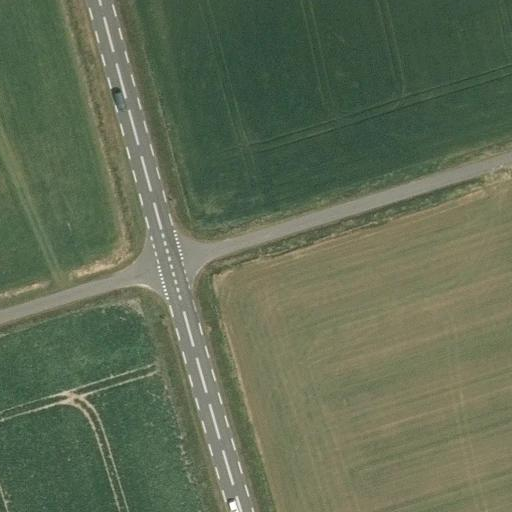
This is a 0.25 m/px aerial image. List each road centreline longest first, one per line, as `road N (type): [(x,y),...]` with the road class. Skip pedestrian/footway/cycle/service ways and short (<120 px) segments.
road 1 (unclassified): [(170,266),(511,160)]
road 2 (primary): [(170,266),(97,0)]
road 3 (primary): [(242,511),(170,266)]
road 4 (unclassified): [(0,318),(170,266)]
